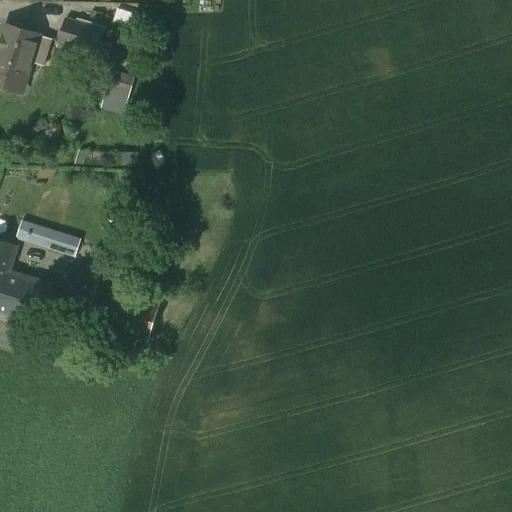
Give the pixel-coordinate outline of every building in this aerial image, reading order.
[(104,31),(66,19),(58,42),(97,54),(104,31)] [(39,34),(5,24),(0,39),(0,74),(25,82),(39,34)] [(34,224),(28,242),(76,257),(82,240),(34,224)] [(147,234),(136,268),(153,273),(164,239),(147,234)] [(15,247),(0,242),(0,292),(6,272),(15,247)] [(6,272),(0,292),(0,313),(1,314),(0,315),(0,325),(38,338),(53,287),(6,272)] [(99,283),(86,322),(148,342),(161,303),(99,283)]
